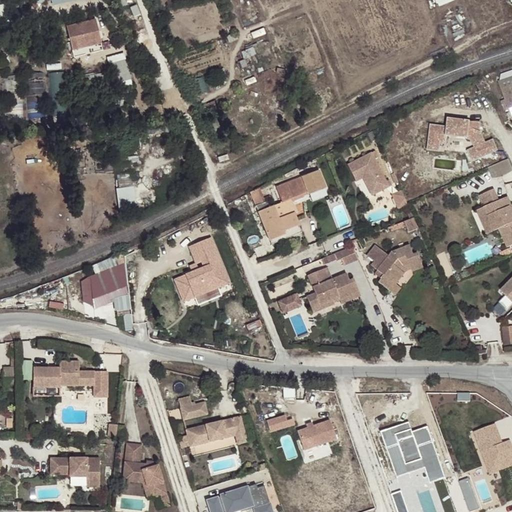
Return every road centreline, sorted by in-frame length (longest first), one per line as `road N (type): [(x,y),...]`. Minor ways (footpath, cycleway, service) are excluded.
road 1 (unclassified): [(251,278),(141,0)]
road 2 (residential): [(190,511),(134,348)]
road 3 (unclassified): [(341,369),(502,372)]
road 4 (unclassified): [(134,348),(287,368)]
road 5 (unclassified): [(341,369),(391,511)]
road 6 (unclassified): [(0,324),(42,322),(134,348)]
